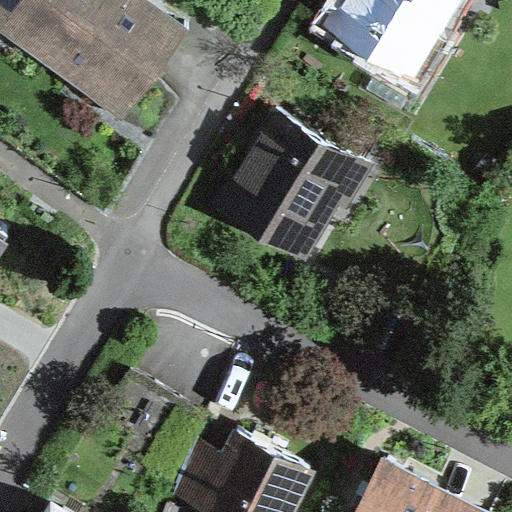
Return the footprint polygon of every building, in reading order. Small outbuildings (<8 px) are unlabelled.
[(185,26),(189,21),(186,19),(182,24),(148,0),(0,0),(0,6),(22,22),(26,15),(59,38),(48,53),(122,106),(126,109),(185,26)] [(339,0),(328,19),(421,76),(442,41),(433,35),(455,0),(339,0)] [(277,106),(222,198),(302,247),(336,189),(328,184),(348,151),(350,153),(351,151),(277,106)] [(0,294),(8,281),(0,275),(0,294)] [(283,511),(309,461),(238,425),(226,449),(202,497),(201,499),(227,511),(283,511)] [(202,497),(226,449),(197,434),(176,485),(202,497)] [(354,511),(492,511),(493,509),(384,454),(354,511)] [(77,511),(51,496),(41,511),(77,511)]
